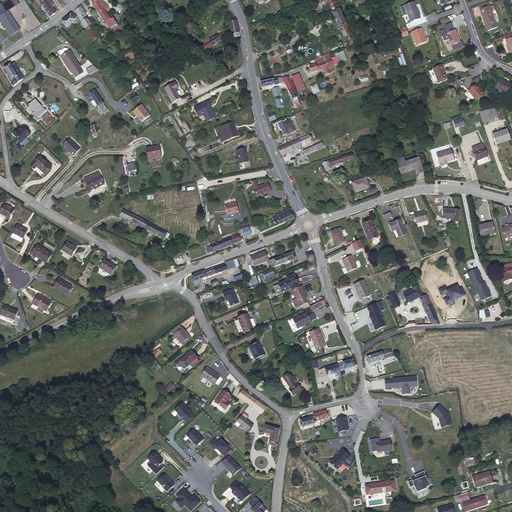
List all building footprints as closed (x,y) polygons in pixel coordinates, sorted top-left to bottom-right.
[(15,6),(11,0),(7,0),(0,4),(5,12),(8,11),(15,6)] [(56,12),(52,6),(54,5),(52,1),(49,2),(47,0),(38,0),(50,17),(56,12)] [(108,6),(101,0),(92,0),(94,2),(92,4),(95,9),(101,4),(106,12),(109,9),(107,7),(108,6)] [(329,2),(333,11),(339,9),(335,2),(339,1),(338,0),(325,0),(327,4),(329,2)] [(421,19),(414,1),(404,5),(410,22),(421,19)] [(0,4),(0,3),(0,19),(10,36),(20,30),(8,11),(5,12),(0,4)] [(101,4),(95,9),(107,26),(115,21),(109,13),(107,14),(106,12),(101,4)] [(123,5),(116,4),(113,7),(113,8),(115,8),(114,11),(119,12),(120,9),(122,10),(123,5)] [(91,24),(81,5),(75,10),(85,28),(91,24)] [(498,27),(492,11),(494,11),(492,5),(490,6),(480,9),(488,31),(498,27)] [(347,24),(340,9),(339,9),(333,11),(332,12),(334,17),(336,22),(337,22),(339,27),(340,27),(346,24),(347,24)] [(72,14),(62,22),(66,27),(76,18),(73,15),(72,14)] [(229,18),(233,40),(241,38),(237,20),(236,17),(233,18),(232,17),(229,18)] [(91,24),(86,27),(89,33),(95,30),(91,24)] [(350,34),(346,24),(340,27),(344,37),(350,34)] [(427,42),(421,28),(411,32),(416,45),(427,42)] [(95,30),(89,33),(93,39),(95,38),(98,36),(95,30)] [(224,30),(201,45),(205,51),(228,36),(224,30)] [(460,42),(455,30),(446,33),(451,46),(460,42)] [(98,36),(95,38),(101,48),(104,46),(98,36)] [(80,67),(70,51),(69,51),(67,49),(66,48),(64,48),(60,51),(60,52),(60,54),(62,56),(61,57),(71,73),(72,72),(76,77),(83,72),(79,67),(80,67)] [(345,53),(331,58),(333,65),(347,60),(345,53)] [(398,54),(401,66),(406,65),(403,53),(398,54)] [(312,73),(333,65),(331,58),(329,54),(314,60),(315,64),(309,67),(312,73)] [(21,71),(14,61),(4,68),(14,84),(18,82),(18,81),(24,78),(20,72),(21,71)] [(89,75),(99,70),(93,65),(85,69),(89,75)] [(447,78),(442,65),(429,70),(434,82),(438,81),(438,82),(447,78)] [(365,70),(360,70),(359,81),(368,81),(368,75),(365,75),(365,70)] [(291,76),(298,91),(302,89),(296,74),(291,76)] [(281,77),(260,82),(261,88),(285,83),(288,89),(289,88),(293,98),(298,96),(296,93),(294,86),(289,76),(281,78),(281,77)] [(342,80),(344,88),(354,85),(351,77),(342,80)] [(507,93),(511,84),(500,78),(495,87),(507,93)] [(172,84),(172,83),(164,88),(172,103),(180,99),(175,89),(178,87),(176,82),(172,84)] [(108,110),(89,83),(84,87),(93,99),(91,102),(94,106),(96,104),(104,114),(108,110)] [(310,86),(313,94),(320,91),(317,83),(310,86)] [(484,94),(476,84),(469,91),(476,100),(484,94)] [(281,95),(278,87),(272,89),(274,96),(281,95)] [(138,99),(135,94),(130,97),(133,102),(138,99)] [(45,111),(35,99),(29,105),(36,112),(34,114),(38,118),(45,111)] [(207,121),(215,117),(208,101),(194,108),(198,115),(203,112),(207,121)] [(136,114),(142,122),(150,115),(141,105),(133,111),(135,115),(136,114)] [(497,115),(495,108),(480,112),(482,119),(497,115)] [(45,121),(50,116),(47,112),(41,118),(45,121)] [(287,134),(294,132),(295,131),(299,129),(295,118),(296,118),(295,115),(277,123),(281,130),(281,129),(284,136),(287,134)] [(455,128),(463,125),(461,118),(453,120),(455,128)] [(241,135),(239,131),(237,132),(233,122),(222,126),(225,133),(220,134),(223,141),(241,135)] [(225,133),(222,126),(216,128),(219,135),(220,134),(225,133)] [(14,134),(22,143),(31,134),(23,127),(19,132),(17,130),(14,134)] [(511,139),(507,129),(493,134),(496,144),(511,139)] [(282,154),(311,141),(308,134),(279,148),(282,154)] [(68,139),(62,146),(73,156),(80,149),(68,139)] [(161,156),(159,145),(146,148),(149,159),(161,156)] [(315,145),(303,151),(305,154),(317,149),(315,145)] [(472,148),(477,160),(488,156),(484,148),(480,150),(478,145),(472,148)] [(236,150),(239,164),(248,162),(247,155),(246,155),(245,149),(236,150)] [(454,160),(451,149),(436,154),(439,163),(446,162),(454,160)] [(353,159),(352,153),(323,162),(326,171),(331,169),(330,166),(353,159)] [(51,166),(40,156),(31,165),(34,169),(36,166),(37,165),(39,167),(38,168),(44,174),(51,166)] [(424,172),(419,157),(405,161),(404,157),(396,159),(401,174),(415,169),(416,174),(424,172)] [(321,175),(320,174),(322,173),(318,167),(306,173),(311,182),(315,180),(314,179),(321,175)] [(84,178),(86,183),(100,176),(98,172),(84,178)] [(89,191),(104,184),(100,176),(86,183),(89,191)] [(369,187),(366,177),(352,182),(356,192),(369,187)] [(257,196),(271,191),(268,183),(259,186),(256,179),(251,181),(254,188),(257,196)] [(163,197),(161,190),(154,191),(155,199),(163,197)] [(238,212),(236,203),(225,205),(228,214),(238,212)] [(10,217),(14,210),(4,205),(0,212),(0,213),(6,217),(6,216),(10,217)] [(279,224),(294,217),(290,209),(275,215),(279,224)] [(458,221),(459,210),(443,209),(443,218),(452,218),(452,221),(458,221)] [(427,220),(425,211),(413,214),(416,223),(427,220)] [(167,232),(126,212),(123,217),(164,238),(165,237),(167,232)] [(406,234),(400,219),(389,224),(392,231),(396,229),(399,237),(406,234)] [(378,237),(371,221),(362,224),(369,240),(378,237)] [(495,234),(492,221),(478,225),(481,237),(495,234)] [(28,230),(17,224),(13,233),(16,235),(15,238),(22,242),(28,230)] [(511,235),(511,224),(508,226),(505,227),(502,228),(505,238),(511,235)] [(247,227),(241,230),(244,238),(250,236),(247,227)] [(344,241),(340,228),(331,230),(333,237),(333,238),(335,244),(344,241)] [(212,252),(232,244),(240,240),(238,234),(210,245),(212,252)] [(352,243),(356,251),(363,248),(360,240),(352,243)] [(71,256),(76,248),(67,242),(61,250),(71,256)] [(152,252),(156,245),(151,242),(147,250),(152,252)] [(33,255),(46,263),(52,254),(37,245),(35,249),(36,250),(33,255)] [(264,251),(250,257),(254,267),(268,261),(264,251)] [(272,267),(295,258),(293,252),(270,261),(272,267)] [(357,268),(351,255),(342,260),(347,272),(357,268)] [(111,275),(116,267),(104,260),(99,267),(111,275)] [(191,276),(193,282),(201,279),(227,269),(225,263),(191,276)] [(511,266),(505,268),(505,269),(501,271),(504,281),(511,279),(511,266)] [(270,277),(275,275),(272,269),(258,275),(261,281),(270,277)] [(477,269),(467,273),(474,287),(475,287),(483,283),(477,269)] [(292,290),(300,286),(298,284),(299,284),(298,282),(296,282),(295,280),(293,277),(295,276),(293,273),(286,277),(287,279),(280,283),(279,285),(282,290),(284,291),(291,287),(292,290)] [(255,276),(248,278),(251,286),(258,283),(255,276)] [(72,287),(59,279),(54,287),(67,295),(72,287)] [(370,295),(363,280),(354,284),(361,300),(370,295)] [(483,283),(475,287),(482,301),(491,297),(485,282),(483,283)] [(422,296),(417,285),(412,287),(413,289),(404,294),(408,302),(422,296)] [(307,298),(301,286),(300,286),(292,290),(296,298),(292,300),(296,308),(308,302),(306,298),(307,298)] [(239,303),(233,289),(223,293),(226,301),(228,299),(231,306),(239,303)] [(400,305),(395,292),(388,295),(393,308),(400,305)] [(52,302),(38,294),(32,304),(47,311),(52,302)] [(440,324),(431,306),(426,295),(420,298),(423,304),(422,304),(432,325),(440,324)] [(310,306),(312,311),(326,304),(323,300),(310,306)] [(385,311),(381,302),(367,308),(376,332),(387,327),(380,312),(385,311)] [(18,311),(4,306),(0,314),(0,318),(13,324),(18,311)] [(307,313),(292,319),(296,328),(311,322),(307,313)] [(252,327),(249,320),(247,315),(238,319),(243,331),(252,327)] [(190,337),(182,328),(174,335),(177,338),(182,344),(190,337)] [(325,346),(319,329),(309,333),(316,350),(325,346)] [(191,338),(190,337),(182,344),(183,345),(191,338)] [(261,349),(260,346),(258,342),(249,346),(255,359),(264,355),(261,349)] [(159,348),(152,354),(155,358),(162,352),(159,348)] [(369,363),(392,356),(390,349),(367,357),(369,363)] [(197,358),(192,351),(186,355),(181,360),(180,359),(175,363),(178,367),(182,367),(185,365),(186,367),(190,364),(192,367),(199,361),(197,358)] [(355,366),(353,359),(338,364),(340,371),(339,371),(340,374),(345,373),(344,370),(355,366)] [(340,371),(338,364),(319,370),(321,377),(336,372),(337,375),(340,374),(339,371),(340,371)] [(214,385),(220,377),(216,374),(212,371),(207,368),(201,375),(214,385)] [(290,388),(289,389),(293,395),(300,390),(295,382),(296,381),(294,379),(294,380),(289,373),(283,377),(290,388)] [(416,377),(393,379),(393,380),(385,380),(386,388),(394,388),(394,389),(402,388),(402,395),(410,394),(410,390),(408,390),(408,388),(417,387),(416,377)] [(168,393),(172,389),(169,385),(164,389),(168,393)] [(228,404),(226,402),(230,396),(222,390),(214,402),(224,409),(228,404)] [(242,399),(246,393),(242,390),(238,396),(242,399)] [(247,403),(251,397),(246,393),(242,399),(247,403)] [(266,407),(251,397),(247,403),(262,413),(266,407)] [(182,403),(175,410),(178,414),(179,414),(181,416),(180,416),(184,420),(184,419),(187,422),(194,416),(191,413),(182,403)] [(448,414),(440,406),(432,413),(439,420),(441,429),(452,427),(448,414)] [(316,423),(315,421),(332,416),(330,409),(313,414),(313,417),(300,421),(301,427),(316,423)] [(241,416),(237,421),(240,424),(248,430),(252,424),(246,419),(241,416)] [(338,433),(349,430),(346,417),(335,419),(338,433)] [(276,443),(279,429),(266,426),(264,432),(271,434),(269,441),(275,443),(276,443)] [(197,446),(204,440),(194,429),(187,435),(197,446)] [(222,453),(224,456),(230,450),(228,448),(228,447),(221,440),(218,443),(215,439),(209,444),(214,449),(217,449),(221,454),(222,453)] [(392,451),(390,441),(376,443),(378,454),(392,451)] [(147,458),(157,468),(163,462),(163,460),(155,451),(147,458)] [(349,457),(343,451),(330,464),(337,470),(349,457)] [(232,459),(225,466),(228,469),(230,471),(229,471),(233,475),(241,469),(232,459)] [(492,482),(489,471),(472,476),(476,487),(492,482)] [(430,487),(424,472),(415,476),(417,481),(412,483),(411,481),(408,483),(410,488),(414,486),(417,494),(427,490),(427,489),(430,487)] [(167,492),(175,485),(165,475),(163,475),(157,481),(167,492)] [(397,493),(394,481),(364,485),(366,497),(397,493)] [(241,484),(232,492),(235,495),(235,494),(241,500),(243,501),(250,494),(241,484)] [(184,489),(177,496),(179,498),(176,501),(181,508),(185,504),(190,511),(200,502),(194,496),(191,498),(190,497),(191,496),(184,489)] [(486,504),(483,496),(468,500),(466,496),(461,497),(465,511),(486,504)] [(256,498),(249,505),(253,508),(251,510),(252,511),(264,511),(266,510),(262,505),(263,505),(256,498)]
